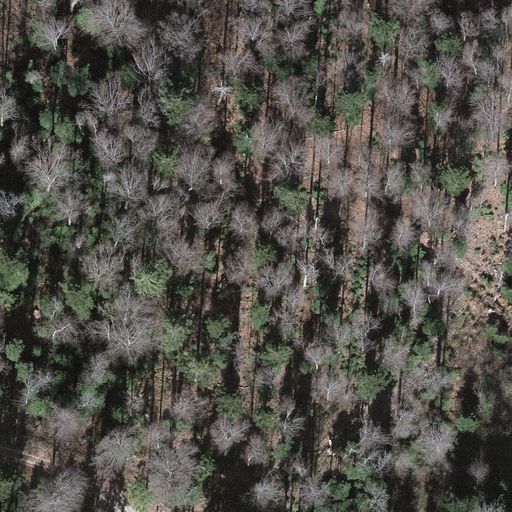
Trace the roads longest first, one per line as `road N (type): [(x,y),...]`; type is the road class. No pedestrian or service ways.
road 1 (track): [(349,213),(427,246),(489,300),(511,333)]
road 2 (track): [(0,444),(66,464),(128,511)]
